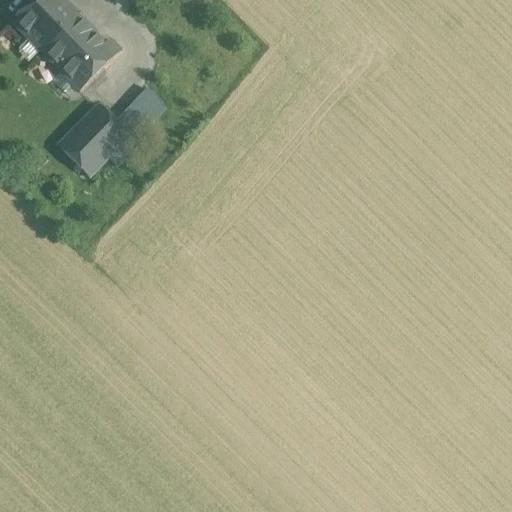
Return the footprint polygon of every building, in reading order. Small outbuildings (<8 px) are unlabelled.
[(62,0),(33,0),(11,22),(40,51),(77,15),(62,0)] [(106,45),(77,15),(40,51),(80,92),(121,52),(110,41),(106,45)] [(147,89),(115,123),(130,138),(134,142),(166,109),(147,89)] [(98,106),(57,147),(89,179),(109,160),(130,138),(115,123),(98,106)] [(130,138),(109,160),(116,167),(138,146),(134,142),(130,138)]
